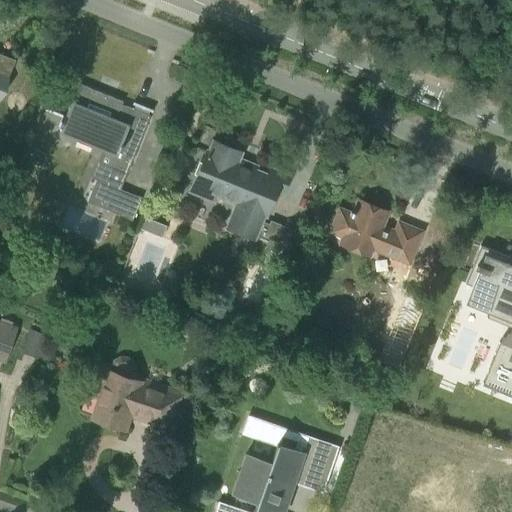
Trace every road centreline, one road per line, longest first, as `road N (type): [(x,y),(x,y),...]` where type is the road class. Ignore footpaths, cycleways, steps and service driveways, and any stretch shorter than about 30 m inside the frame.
road 1 (residential): [(90,0),(511,171)]
road 2 (tertiary): [(511,130),(189,0)]
